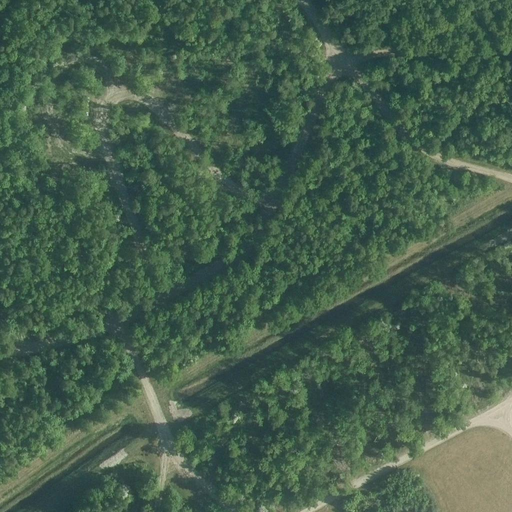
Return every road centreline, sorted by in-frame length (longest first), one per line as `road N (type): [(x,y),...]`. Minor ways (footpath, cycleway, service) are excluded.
road 1 (unknown): [(293,0),(332,54),(358,71),(426,151),(511,178)]
road 2 (track): [(316,511),(493,413),(511,432)]
road 3 (unknown): [(110,322),(173,456),(231,511)]
